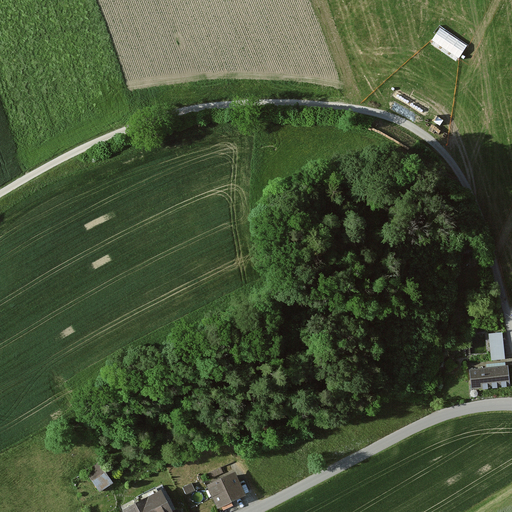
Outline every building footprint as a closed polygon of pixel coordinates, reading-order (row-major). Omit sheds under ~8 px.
[(502,332),(489,334),(492,360),(505,359),(502,332)] [(508,365),(471,369),(473,387),(510,383),(508,365)] [(87,472),(101,490),(113,481),(100,463),(87,472)] [(247,492),(235,469),(207,484),(218,507),(247,492)] [(168,511),(175,508),(163,487),(149,495),(148,492),(123,507),(125,511),(168,511)]
